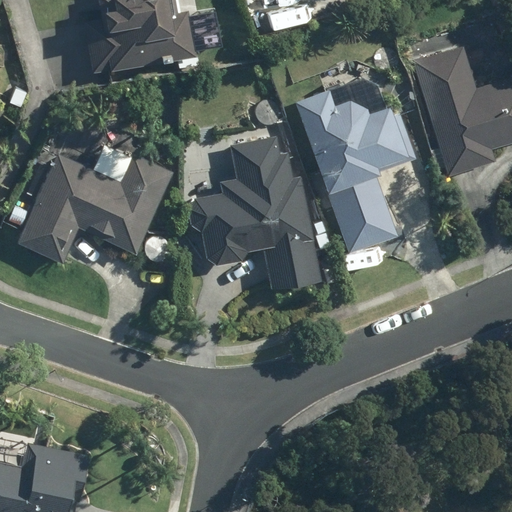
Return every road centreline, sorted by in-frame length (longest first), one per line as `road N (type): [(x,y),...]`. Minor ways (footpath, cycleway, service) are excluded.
road 1 (residential): [(247,429),(282,398),(334,371),(511,299)]
road 2 (residential): [(0,322),(202,393),(247,429)]
